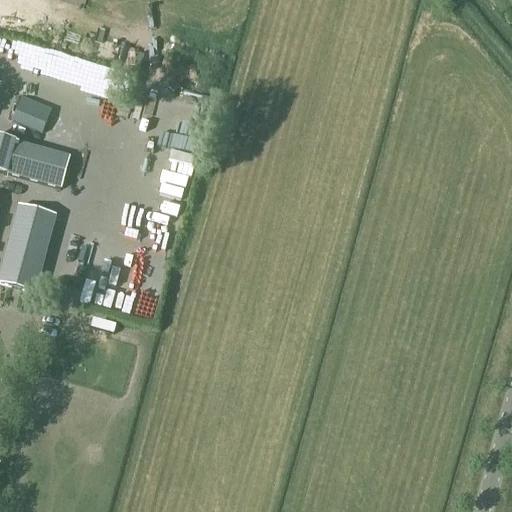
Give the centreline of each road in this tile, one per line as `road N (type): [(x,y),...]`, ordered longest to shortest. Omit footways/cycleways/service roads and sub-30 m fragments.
road 1 (unknown): [(0,450),(87,160),(80,75)]
road 2 (unclassified): [(480,511),(511,395)]
